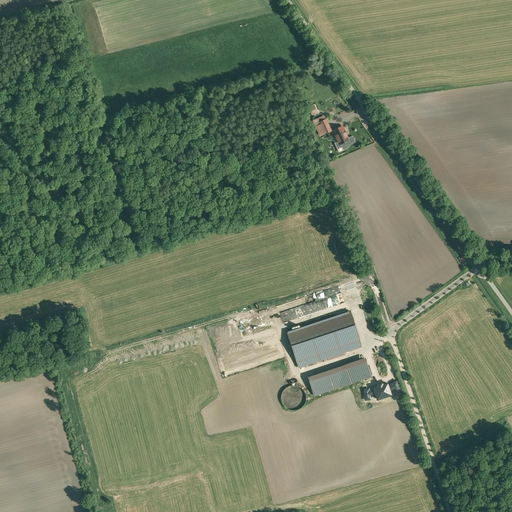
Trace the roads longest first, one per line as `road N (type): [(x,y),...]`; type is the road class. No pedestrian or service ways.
road 1 (unclassified): [(477,268),(287,0)]
road 2 (unclassified): [(477,268),(391,332),(449,511)]
